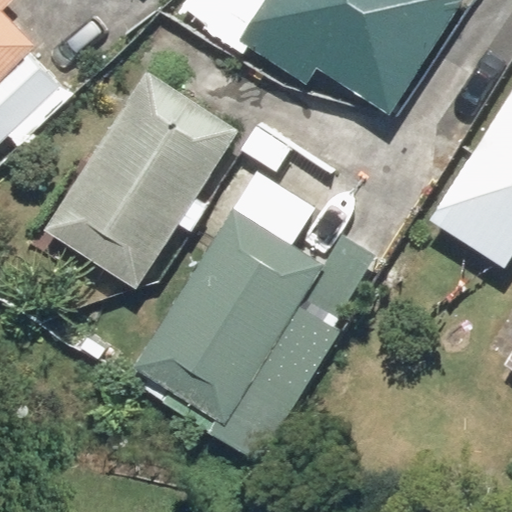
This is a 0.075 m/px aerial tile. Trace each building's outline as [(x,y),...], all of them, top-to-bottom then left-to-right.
[(0,0),(0,64),(43,24),(20,0),(0,0)] [(265,0),(239,40),(374,129),(460,0),(265,0)] [(145,71),(46,232),(140,290),(239,128),(145,71)] [(511,92),(469,160),(511,187),(511,92)] [(233,211),(137,366),(229,422),(325,267),(233,211)] [(511,354),(502,371),(511,376),(511,354)]
